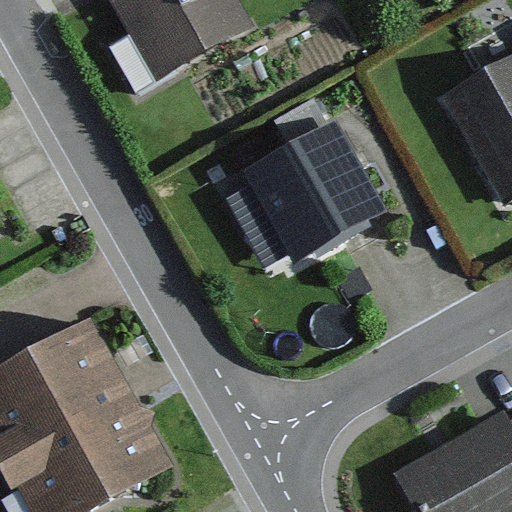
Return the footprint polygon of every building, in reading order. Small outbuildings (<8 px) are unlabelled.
[(103,0),(159,98),(254,44),(229,0),(103,0)] [(511,72),(456,105),(511,199),(511,72)] [(339,139),(241,190),(286,275),(384,224),(339,139)] [(83,341),(0,387),(0,474),(21,511),(101,511),(161,479),(83,341)] [(511,511),(511,424),(399,487),(413,511),(511,511)]
